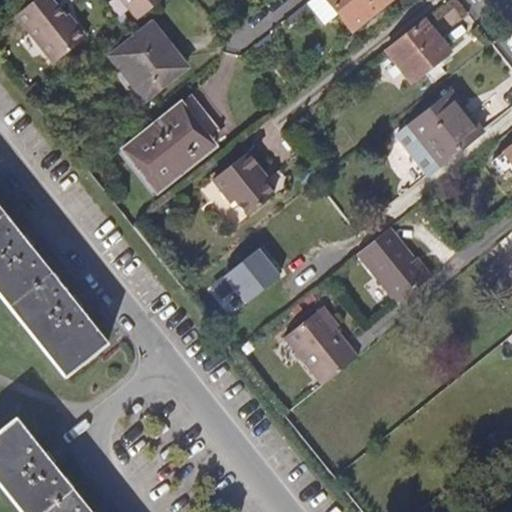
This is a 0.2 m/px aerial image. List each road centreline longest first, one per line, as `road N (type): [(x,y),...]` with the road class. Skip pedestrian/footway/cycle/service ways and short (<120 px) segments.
road 1 (residential): [(290,511),(0,147)]
road 2 (unknown): [(511,225),(384,321)]
